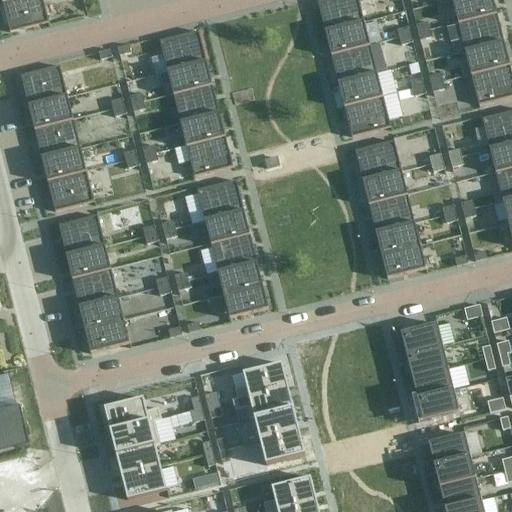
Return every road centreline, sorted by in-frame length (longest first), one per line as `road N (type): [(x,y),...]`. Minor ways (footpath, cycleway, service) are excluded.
road 1 (residential): [(511,272),(44,387)]
road 2 (residential): [(0,61),(242,0)]
road 3 (unclassified): [(44,387),(0,206)]
road 4 (unclassified): [(75,511),(44,387)]
